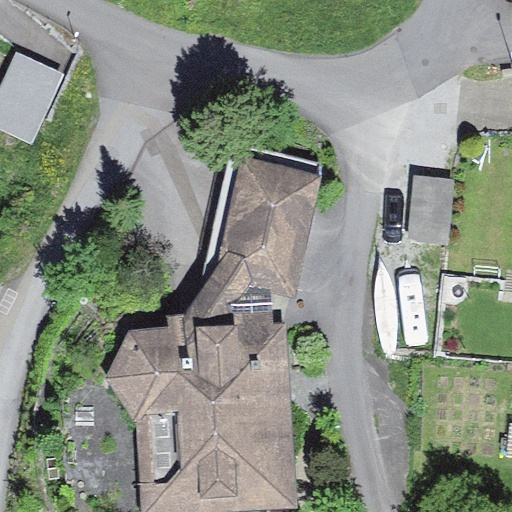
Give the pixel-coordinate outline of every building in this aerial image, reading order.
[(0,98),(16,59),(0,52),(0,98)] [(63,79),(16,59),(0,98),(0,133),(34,148),(63,79)] [(168,337),(126,340),(107,388),(136,428),(141,511),(297,511),(286,324),(317,188),(243,172),(219,276),(186,324),(167,325),(168,337)] [(455,184),(415,179),(408,245),(447,249),(455,184)] [(433,336),(436,312),(393,306),(390,330),(433,336)]
